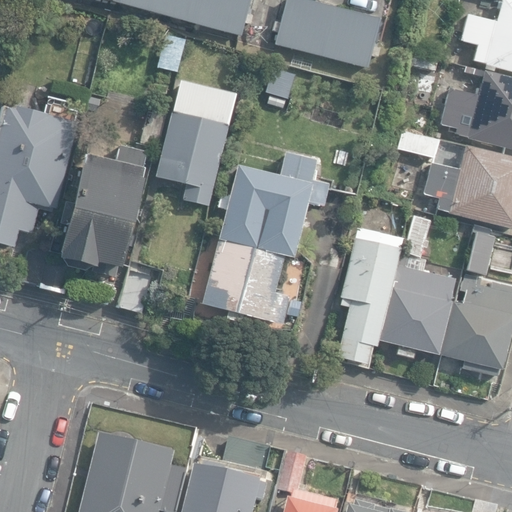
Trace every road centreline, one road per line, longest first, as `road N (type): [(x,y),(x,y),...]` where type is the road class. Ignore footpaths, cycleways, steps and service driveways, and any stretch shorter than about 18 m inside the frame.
road 1 (residential): [(56,344),(511,456)]
road 2 (residential): [(15,511),(56,344)]
